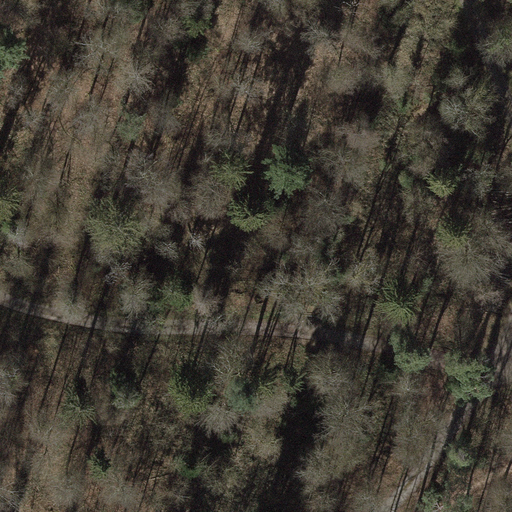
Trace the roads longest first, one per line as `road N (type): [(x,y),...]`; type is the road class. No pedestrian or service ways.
road 1 (track): [(0,302),(143,328),(289,324),(492,371)]
road 2 (track): [(492,371),(390,511)]
road 3 (track): [(511,137),(496,63),(468,0)]
